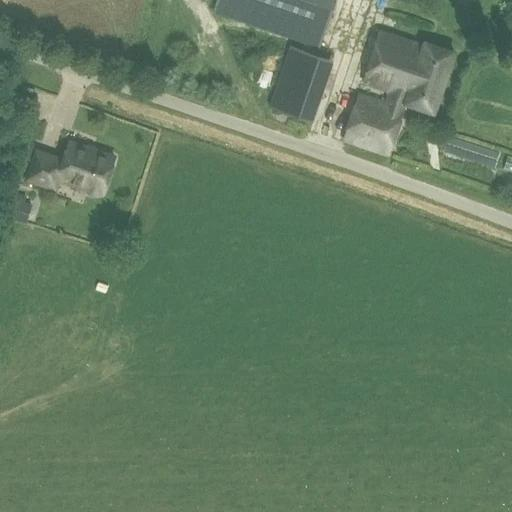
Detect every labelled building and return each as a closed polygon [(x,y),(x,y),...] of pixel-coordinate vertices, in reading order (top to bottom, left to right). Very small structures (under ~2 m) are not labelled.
[(320,47),(335,0),(217,0),(214,11),(320,47)] [(434,113),(455,52),(426,42),(425,47),(381,32),(363,83),(391,92),(387,105),(359,95),(344,139),(388,154),(406,103),(434,113)] [(309,121),(329,61),(291,48),(271,109),(288,115),(285,124),(306,131),(309,121)] [(36,152),(26,180),(44,186),(47,178),(56,182),(57,179),(87,189),(89,193),(92,196),(96,196),(99,194),(102,194),(114,158),(68,143),(62,161),(36,152)] [(511,167),(511,147),(504,145),(498,163),(511,167)] [(37,201),(52,204),(55,190),(39,187),(37,201)] [(0,209),(22,214),(25,201),(0,196),(0,209)]
